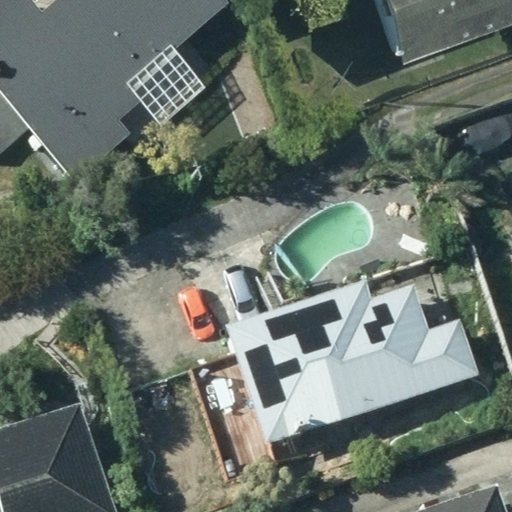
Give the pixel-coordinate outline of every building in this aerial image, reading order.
[(136,106),(234,21),(215,0),(53,0),(29,21),(19,8),(0,24),(0,164),(25,143),(77,203),(134,152),(123,140),(146,120),(136,106)] [(340,0),(301,0),(307,29),(346,18),(340,0)] [(511,0),(379,0),(402,64),(511,23),(511,0)] [(230,346),(272,464),(484,389),(464,334),(432,345),(417,301),(376,315),(370,297),(230,346)] [(117,511),(84,420),(0,451),(0,511),(117,511)] [(508,511),(501,490),(439,511),(508,511)]
